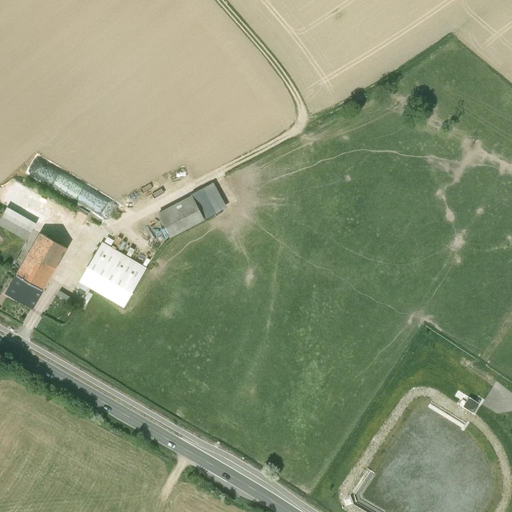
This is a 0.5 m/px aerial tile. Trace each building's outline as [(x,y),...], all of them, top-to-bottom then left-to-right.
[(185,161),(198,156),(195,148),(181,153),(185,161)] [(224,208),(213,187),(193,197),(204,219),(224,208)] [(204,219),(193,197),(158,216),(169,237),(204,219)] [(34,224),(4,208),(0,214),(0,228),(24,241),(34,224)] [(17,277),(42,291),(65,249),(40,235),(17,277)] [(145,269),(100,243),(75,287),(86,293),(89,288),(123,307),(145,269)] [(6,295),(32,309),(42,291),(17,277),(6,295)]
